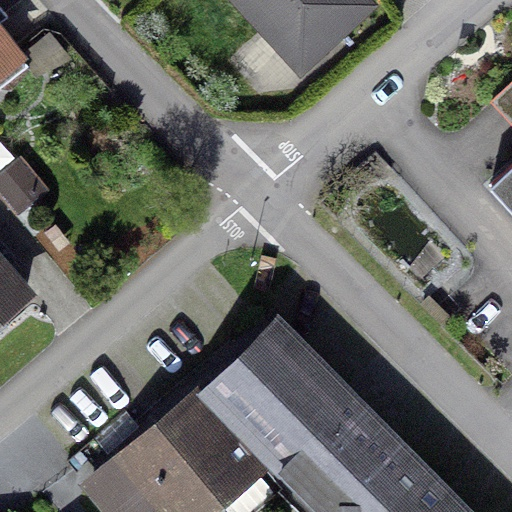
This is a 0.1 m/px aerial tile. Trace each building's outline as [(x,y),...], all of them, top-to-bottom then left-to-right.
[(373,12),(362,0),(238,0),(304,73),(373,12)] [(0,65),(12,56),(0,40),(0,65)] [(511,161),(484,187),(511,217),(511,161)] [(0,268),(0,330),(5,326),(0,319),(0,310),(21,293),(0,268)] [(453,511),(272,329),(224,375),(284,436),(269,451),(280,462),(276,467),(320,511),(453,511)] [(252,511),(279,490),(199,394),(86,487),(106,511),(252,511)]
